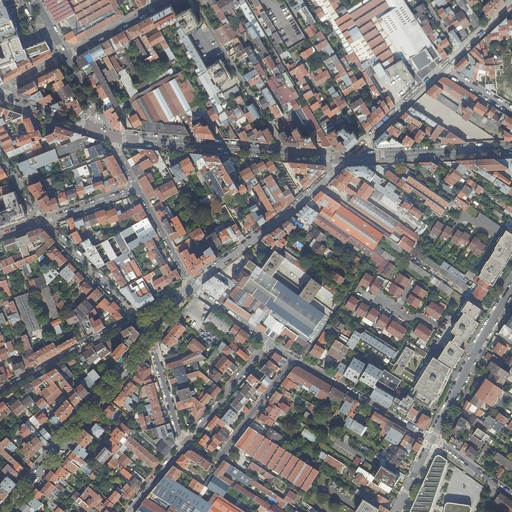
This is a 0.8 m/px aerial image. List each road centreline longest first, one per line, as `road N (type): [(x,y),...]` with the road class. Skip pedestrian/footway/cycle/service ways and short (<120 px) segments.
road 1 (residential): [(5,511),(149,334)]
road 2 (residential): [(191,285),(355,156)]
road 3 (residential): [(195,0),(285,153)]
road 4 (secondary): [(115,137),(285,153)]
road 5 (residential): [(293,358),(433,438)]
road 6 (residential): [(293,358),(215,458),(184,444)]
road 7 (residential): [(136,316),(0,393)]
road 8 (secondary): [(355,156),(511,150)]
road 9 (residential): [(184,444),(269,343)]
road 10 (residential): [(136,316),(45,221)]
road 11 (residential): [(355,156),(443,68)]
